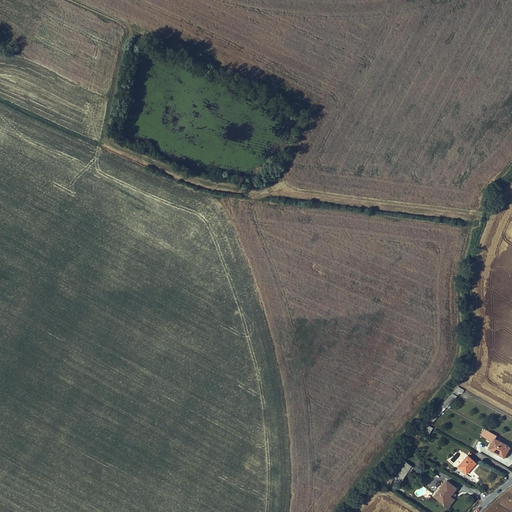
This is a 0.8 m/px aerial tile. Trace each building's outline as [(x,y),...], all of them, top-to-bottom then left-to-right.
[(442,404),(446,407),(460,392),(462,393),(464,390),(459,386),(451,395),(442,404)] [(440,414),(446,407),(442,404),(441,405),(428,419),(432,422),(440,414)] [(495,439),(496,435),(489,431),(488,432),(484,430),(481,435),(491,440),(490,443),(491,444),(489,448),(504,457),(509,447),(495,439)] [(467,473),(466,473),(477,482),(479,480),(477,478),(479,476),(471,468),(476,462),(468,455),(458,466),(467,473)] [(412,465),(401,458),(390,474),(386,479),(391,482),(395,477),(401,481),(412,465)] [(450,495),(456,488),(447,480),(435,495),(443,502),(442,503),(447,507),(454,499),(453,498),(450,495)]
